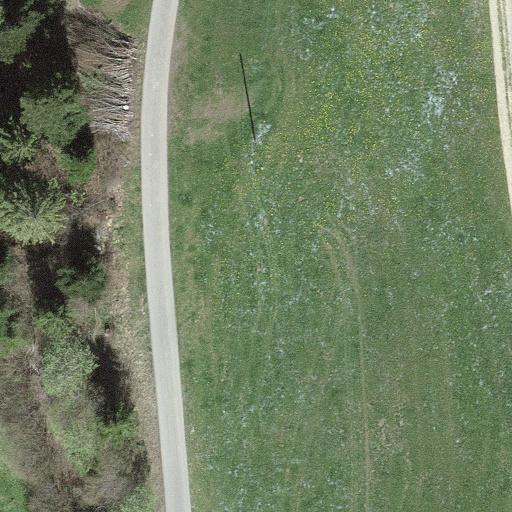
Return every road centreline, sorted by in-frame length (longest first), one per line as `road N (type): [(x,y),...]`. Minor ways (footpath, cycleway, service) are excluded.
road 1 (track): [(165,0),(153,207),(178,511)]
road 2 (track): [(511,128),(500,0)]
